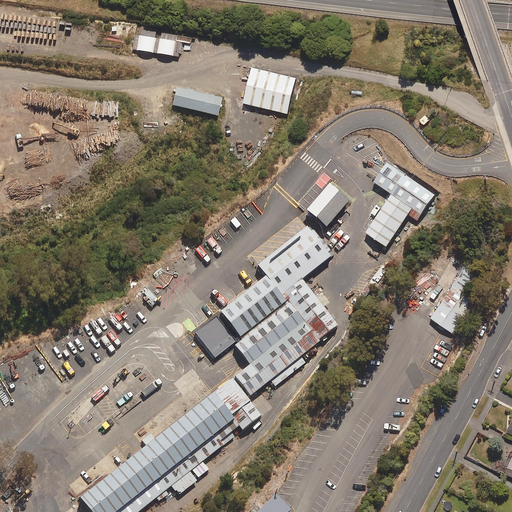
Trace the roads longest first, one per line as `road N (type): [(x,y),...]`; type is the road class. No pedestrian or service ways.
road 1 (tertiary): [(511,311),(404,511)]
road 2 (motorway): [(511,14),(368,0)]
road 3 (tertiary): [(471,0),(511,117)]
